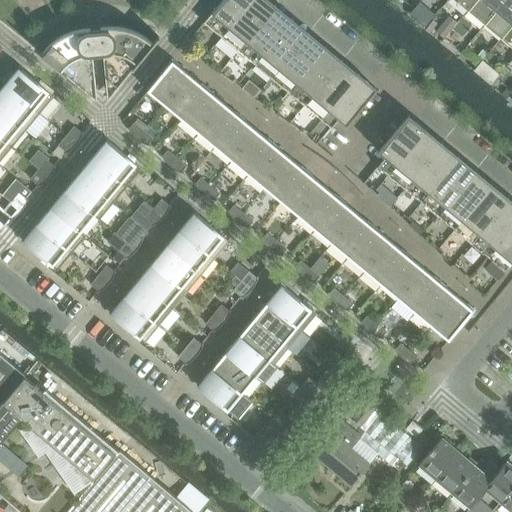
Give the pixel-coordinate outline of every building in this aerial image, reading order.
[(221,0),(203,22),(221,37),(251,0),(221,0)] [(251,0),(221,37),(237,51),(275,5),(268,0),(251,0)] [(455,0),(467,10),(475,0),(455,0)] [(475,0),(467,10),(484,24),(504,0),(475,0)] [(511,0),(504,0),(484,24),(501,38),(511,24),(511,0)] [(237,51),(254,64),(292,19),(275,5),(237,51)] [(254,64),(271,78),(308,33),(292,19),(254,64)] [(445,19),(436,30),(444,37),(453,26),(445,19)] [(511,24),(501,38),(511,47),(511,24)] [(111,25),(100,26),(106,90),(113,92),(159,37),(157,36),(153,42),(144,35),(133,30),(123,27),(111,25)] [(48,44),(41,52),(35,48),(34,49),(89,94),(96,91),(90,27),(78,28),(67,32),(57,37),(48,44)] [(271,78),(287,92),(325,47),(308,33),(271,78)] [(287,92),(304,106),(342,61),(325,47),(287,92)] [(482,49),(476,57),(481,61),(487,53),(482,49)] [(171,61),(147,90),(164,105),(188,75),(171,61)] [(304,106),(321,120),(358,74),(342,61),(304,106)] [(34,109),(39,113),(53,96),(18,67),(4,84),(34,109)] [(346,124),(375,89),(358,74),(321,120),(331,128),(339,119),(346,124)] [(164,105),(180,118),(205,89),(188,75),(164,105)] [(4,84),(0,89),(0,109),(25,130),(39,113),(34,109),(4,84)] [(511,89),(508,86),(501,94),(506,99),(511,91),(511,89)] [(180,118),(197,132),(222,102),(205,89),(180,118)] [(197,132),(214,146),(239,116),(222,102),(197,132)] [(0,109),(0,137),(11,146),(25,130),(0,109)] [(385,157),(377,166),(387,175),(424,129),(407,115),(377,151),(385,157)] [(214,146),(230,160),(255,130),(239,116),(214,146)] [(127,127),(133,135),(136,138),(142,130),(133,123),(129,128),(128,127),(127,127)] [(78,140),(83,132),(81,131),(81,133),(73,126),(66,135),(76,144),(78,140)] [(387,175),(403,188),(441,143),(424,129),(387,175)] [(140,141),(149,145),(149,144),(148,144),(152,138),(142,130),(136,138),(140,141)] [(230,160),(247,174),(272,144),(255,130),(230,160)] [(57,145),(65,152),(64,152),(64,154),(72,148),(76,144),(66,135),(57,145)] [(0,137),(0,159),(11,146),(0,137)] [(140,168),(106,140),(91,157),(126,186),(140,168)] [(403,188),(420,202),(458,157),(441,143),(403,188)] [(247,174),(264,188),(289,158),(272,144),(247,174)] [(160,155),(166,163),(169,166),(176,158),(167,150),(162,156),(161,154),(160,155)] [(91,157),(77,174),(112,202),(126,186),(91,157)] [(420,202),(437,216),(474,171),(458,157),(420,202)] [(173,169),(182,173),(183,172),(181,171),(186,166),(176,158),(169,166),(173,169)] [(264,188),(280,201),(305,172),(289,158),(264,188)] [(51,174),(55,165),(54,164),(53,166),(46,160),(38,169),(48,177),(51,174)] [(30,178),(38,185),(36,186),(37,187),(45,181),(48,177),(38,169),(30,178)] [(437,216),(453,230),(491,185),(474,171),(437,216)] [(280,201),(297,215),(322,185),(305,172),(280,201)] [(93,215),(98,219),(112,202),(77,174),(64,190),(93,215)] [(193,183),(199,190),(203,193),(209,186),(200,178),(195,183),(195,182),(193,183)] [(297,215),(314,229),(339,199),(322,185),(297,215)] [(453,230),(470,244),(508,198),(491,185),(453,230)] [(206,196),(215,201),(216,199),(214,199),(219,193),(209,186),(203,193),(206,196)] [(64,190),(50,207),(80,232),(80,231),(93,215),(64,190)] [(23,207),(28,198),(26,198),(26,199),(18,193),(10,202),(21,210),(23,207)] [(470,244),(487,258),(511,227),(511,201),(508,198),(470,244)] [(169,205),(161,199),(153,208),(163,217),(166,213),(170,204),(169,204),(169,205)] [(314,229),(331,243),(355,213),(339,199),(314,229)] [(2,212),(10,218),(9,219),(9,220),(17,214),(21,210),(10,202),(2,212)] [(227,210),(232,218),(236,221),(243,213),(233,205),(229,211),(228,209),(227,210)] [(85,235),(80,231),(80,232),(50,207),(36,224),(70,252),(85,235)] [(151,225),(152,226),(160,220),(163,217),(153,208),(145,218),(153,224),(151,225)] [(1,210),(0,210),(0,228),(0,229),(9,219),(10,218),(2,212),(1,210)] [(228,241),(193,212),(179,230),(213,258),(228,241)] [(240,224),(248,228),(249,227),(248,226),(252,221),(243,213),(236,221),(240,224)] [(331,243),(347,257),(372,227),(355,213),(331,243)] [(22,241),(56,270),(70,252),(36,224),(22,241)] [(347,257),(364,271),(389,241),(372,227),(347,257)] [(504,272),(511,262),(511,227),(487,258),(504,272)] [(179,230),(165,246),(199,275),(213,258),(179,230)] [(141,238),(133,232),(125,242),(135,250),(138,246),(143,237),(141,237),(141,238)] [(260,238),(266,246),(269,249),(276,241),(266,233),(262,238),(261,237),(260,238)] [(273,252),(282,256),(282,255),(281,254),(285,249),(276,241),(269,249),(273,252)] [(364,271),(381,285),(405,255),(389,241),(364,271)] [(124,258),(124,259),(132,254),(135,250),(125,242),(118,251),(125,257),(124,258)] [(165,246),(151,263),(185,291),(199,275),(165,246)] [(381,285),(397,298),(422,269),(405,255),(381,285)] [(293,266),(299,273),(303,276),(309,269),(300,261),(295,266),(295,265),(293,266)] [(151,263),(137,280),(172,308),(185,291),(151,263)] [(111,279),(115,270),(114,270),(113,271),(106,265),(98,275),(108,283),(111,279)] [(307,280),(315,284),(316,282),(314,282),(319,276),(309,269),(303,276),(307,280)] [(397,298),(414,312),(439,282),(422,269),(397,298)] [(256,278),(248,271),(240,281),(250,289),(253,285),(258,277),(256,276),(256,278)] [(90,284),(98,291),(96,291),(97,292),(105,287),(108,283),(98,275),(90,284)] [(137,280),(124,296),(158,325),(172,308),(137,280)] [(239,297),(239,299),(247,293),(250,289),(240,281),(232,290),(240,297),(239,297)] [(414,312),(431,326),(455,296),(439,282),(414,312)] [(281,285),(266,302),(301,331),(315,313),(281,285)] [(327,293),(332,301),(336,304),(343,296),(333,288),(329,294),(328,292),(327,293)] [(109,314),(143,342),(158,325),(124,296),(109,314)] [(340,307),(348,311),(349,310),(347,309),(352,304),(343,296),(336,304),(340,307)] [(448,340),(450,337),(472,310),(455,296),(431,326),(448,340)] [(266,302),(252,319),(274,337),(287,347),(294,354),(308,337),(301,331),(266,302)] [(228,311),(221,305),(213,314),(223,322),(226,319),(230,310),(229,310),(228,311)] [(211,331),(212,332),(220,326),(223,322),(213,314),(205,324),(213,330),(211,331)] [(360,321),(364,327),(369,332),(376,324),(366,316),(362,321),(361,320),(360,321)] [(252,319),(239,336),(240,337),(268,360),(273,364),(287,347),(274,337),(252,319)] [(377,337),(382,339),(382,338),(381,337),(385,332),(376,324),(369,332),(370,333),(377,337)] [(2,329),(0,332),(0,342),(14,352),(10,359),(30,373),(42,356),(2,329)] [(237,337),(225,352),(254,377),(263,384),(277,367),(273,364),(268,360),(240,337),(239,336),(237,337)] [(198,352),(202,343),(201,343),(201,344),(193,338),(185,347),(195,356),(198,352)] [(395,349),(394,348),(393,348),(399,356),(403,359),(409,352),(399,343),(395,349)] [(343,350),(336,344),(328,354),(338,362),(341,358),(345,349),(344,349),(343,350)] [(177,357),(185,363),(184,364),(184,365),(192,359),(195,356),(185,347),(177,357)] [(225,352),(211,369),(241,393),(254,377),(225,352)] [(414,365),(418,359),(409,352),(403,359),(406,362),(415,366),(415,365),(414,365)] [(24,375),(25,374),(0,353),(0,396),(3,399),(24,375)] [(326,370),(327,371),(335,365),(338,362),(328,354),(320,363),(328,369),(326,370)] [(211,369),(197,386),(231,415),(236,419),(251,402),(241,393),(211,369)] [(65,511),(118,450),(44,388),(42,391),(24,375),(3,399),(0,403),(0,492),(23,511),(65,511)] [(316,384),(308,377),(300,387),(310,395),(313,391),(318,383),(316,382),(316,384)] [(299,403),(299,404),(307,399),(310,395),(300,387),(292,396),(300,402),(299,403)] [(372,403),(356,423),(365,431),(381,411),(372,403)] [(286,425),(290,416),(289,415),(288,417),(280,410),(273,420),(283,428),(286,425)] [(361,437),(360,439),(365,443),(377,452),(392,465),(398,457),(407,465),(423,446),(382,411),(365,432),(361,437)] [(351,486),(370,465),(351,449),(360,439),(361,437),(331,412),(314,433),(323,440),(312,453),(351,486)] [(265,429),(273,436),(271,437),(272,438),(280,432),(283,428),(273,420),(265,429)] [(441,437),(418,465),(435,479),(458,452),(441,437)] [(192,511),(175,497),(149,475),(119,449),(118,450),(65,511),(192,511)] [(435,479),(452,493),(475,466),(474,465),(458,452),(435,479)] [(479,460),(474,465),(475,466),(452,493),(469,508),(470,507),(485,489),(492,480),(491,479),(499,469),(490,461),(486,466),(479,460)] [(485,489),(501,502),(511,488),(511,465),(506,461),(499,469),(491,479),(492,480),(485,489)] [(188,483),(175,497),(192,511),(196,511),(207,499),(188,483)] [(401,502),(407,496),(398,488),(392,494),(401,502)] [(511,488),(501,502),(511,511),(511,488)]
